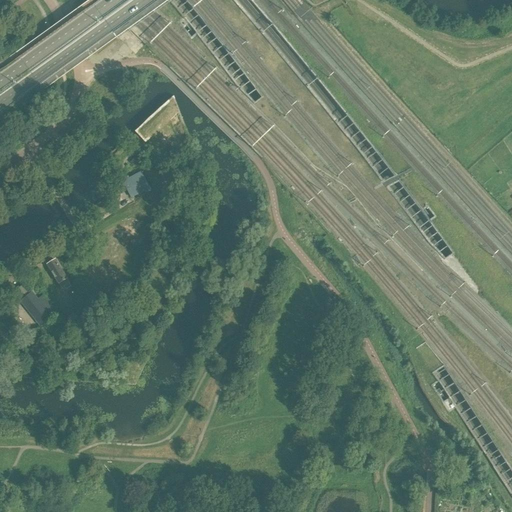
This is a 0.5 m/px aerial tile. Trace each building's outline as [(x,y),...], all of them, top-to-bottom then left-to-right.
[(252,85),(261,98),(257,100),(254,102),(245,94),(241,89),(225,69),(207,44),(184,16),(170,0),(167,0),(182,17),(181,18),(176,22),(181,29),(191,41),(192,39),(197,36),(205,46),(224,70),(231,79),(239,90),(248,98),(252,102),(254,105),(258,102),(262,99),(263,98),(253,84),(246,74),(236,61),(217,36),(194,8),(187,0),(184,0),(192,9),(215,38),(234,62),(252,85)] [(454,254),(431,222),(437,217),(428,205),(422,209),(421,210),(421,209),(392,171),(376,150),(349,116),(308,65),(283,36),(273,24),(252,0),(249,0),(272,25),(306,66),(347,117),(374,151),(396,180),(398,182),(419,210),(422,214),(451,253),(445,258),(428,240),(410,217),(388,187),(386,185),(365,158),(338,124),(298,73),(263,32),(236,1),(235,0),(232,0),(235,3),(262,34),(296,75),(337,125),(364,159),(383,184),(384,186),(409,218),(413,224),(427,242),(438,254),(444,260),(452,255),(454,254)] [(85,32),(87,36),(91,40),(92,40),(107,29),(108,28),(90,4),(79,12),(85,32)] [(136,133),(138,135),(142,140),(132,150),(137,155),(147,145),(145,143),(146,142),(151,137),(150,135),(176,114),(177,113),(179,112),(173,96),(134,131),(136,133)] [(134,382),(0,372),(0,374),(135,384),(217,211),(179,112),(177,113),(182,125),(215,211),(134,382)] [(113,196),(100,164),(136,133),(134,131),(98,164),(111,195),(75,217),(69,220),(0,262),(0,264),(67,224),(79,216),(113,196)] [(135,166),(139,162),(135,158),(131,162),(135,166)] [(123,182),(131,198),(138,194),(145,191),(146,193),(150,190),(141,172),(123,182)] [(66,279),(66,278),(63,273),(55,260),(47,265),(58,283),(61,288),(62,288),(64,287),(66,290),(71,287),(69,284),(66,279)] [(20,302),(40,326),(56,311),(43,295),(38,299),(32,292),(20,302)] [(24,340),(25,347),(25,350),(31,349),(32,352),(42,351),(39,329),(29,330),(30,339),(24,340)] [(442,366),(444,365),(425,342),(415,348),(416,349),(425,343),(442,366)] [(434,373),(435,373),(436,372),(439,370),(442,368),(443,367),(450,377),(511,470),(511,472),(511,468),(452,376),(447,368),(444,365),(442,366),(438,369),(434,371),(433,372),(432,373),(437,381),(430,385),(433,389),(436,394),(448,413),(455,409),(500,477),(511,496),(511,492),(501,476),(441,384),(434,373)]
